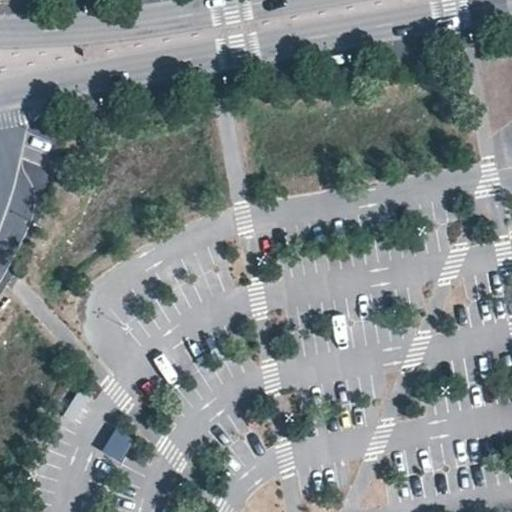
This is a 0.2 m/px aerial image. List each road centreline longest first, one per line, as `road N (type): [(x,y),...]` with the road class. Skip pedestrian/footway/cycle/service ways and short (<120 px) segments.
road 1 (tertiary): [(0,97),(511,4)]
road 2 (tertiary): [(267,0),(52,36),(0,32)]
